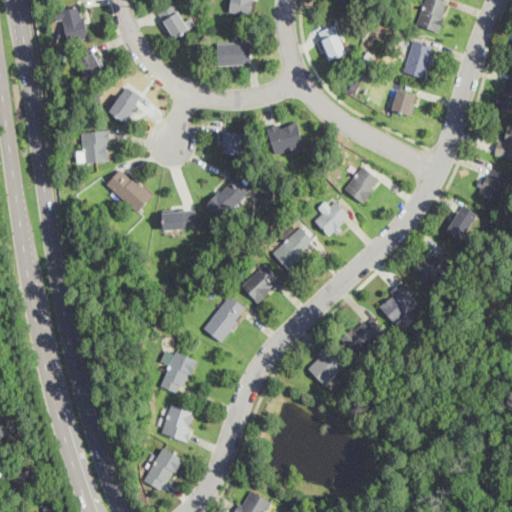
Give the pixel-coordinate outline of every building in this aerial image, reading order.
[(232,0),(232,11),(252,12),(252,0),(232,0)] [(424,0),(417,22),(439,30),(449,0),(424,0)] [(191,27),(177,1),(158,11),(172,37),(191,27)] [(58,10),(68,41),(90,35),(81,3),(58,10)] [(317,31),(331,60),(348,51),(334,23),(317,31)] [(426,76),(436,44),(414,37),(404,70),(426,76)] [(250,63),(250,40),(218,40),(218,63),(250,63)] [(105,69),(95,49),(78,58),(88,77),(105,69)] [(511,109),(511,79),(504,77),(496,105),(511,109)] [(126,121),(143,95),(126,84),(109,110),(126,121)] [(417,92),(398,86),(391,108),(411,114),(417,92)] [(276,152),(304,142),(296,117),(267,127),(276,152)] [(497,154),(511,157),(511,122),(505,121),(497,154)] [(83,129),(83,146),(78,146),(78,160),(110,159),(110,129),(83,129)] [(243,129),(224,129),(224,152),(243,152),(243,129)] [(382,178),(365,163),(345,186),(362,201),(382,178)] [(510,174),(490,164),(476,189),(497,200),(510,174)] [(137,211),(153,194),(122,166),(106,183),(137,211)] [(206,202),(221,217),(251,188),(236,172),(206,202)] [(330,235),(353,216),(337,198),(315,218),(330,235)] [(447,229),(464,239),(479,212),(462,202),(447,229)] [(164,227),(196,227),(196,208),(164,208),(164,227)] [(317,241),(300,224),(273,250),(290,268),(317,241)] [(415,268),(432,283),(452,261),(435,246),(415,268)] [(243,284),(259,300),(281,277),(265,261),(243,284)] [(379,303),(398,322),(420,300),(401,281),(379,303)] [(247,306),(230,292),(204,326),(221,339),(247,306)] [(342,337),(357,353),(385,328),(370,312),(342,337)] [(325,382),(346,362),(328,344),(308,365),(325,382)] [(183,393),(196,357),(175,348),(161,384),(183,393)] [(187,439),(196,410),(171,402),(161,430),(187,439)] [(0,403),(0,436),(14,429),(1,403),(0,403)] [(165,490),(184,457),(164,445),(145,478),(165,490)] [(7,474),(12,493),(42,484),(36,465),(7,474)] [(265,511),(272,499),(248,486),(235,511),(265,511)]
